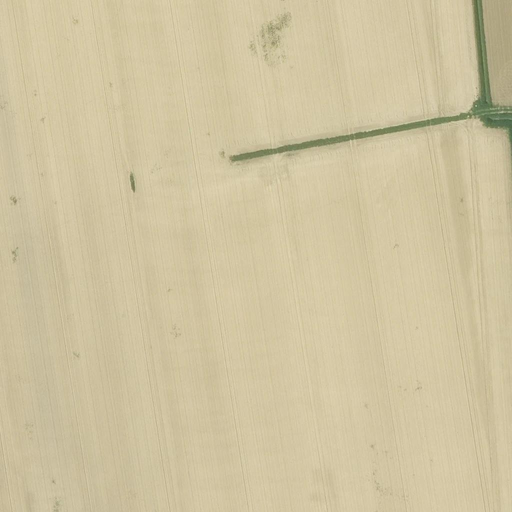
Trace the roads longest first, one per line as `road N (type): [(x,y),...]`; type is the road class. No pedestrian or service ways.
road 1 (track): [(489,107),(238,158)]
road 2 (track): [(477,0),(489,107),(511,107)]
